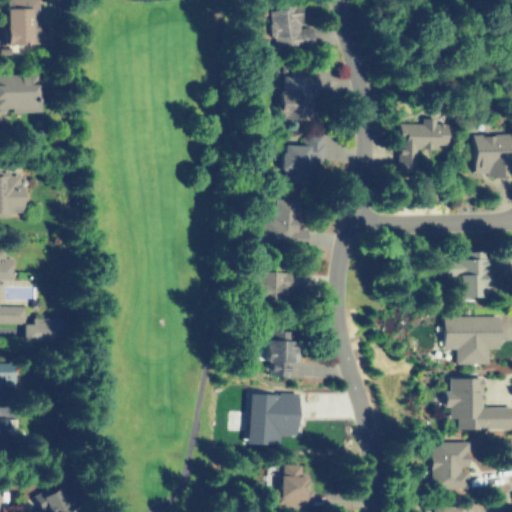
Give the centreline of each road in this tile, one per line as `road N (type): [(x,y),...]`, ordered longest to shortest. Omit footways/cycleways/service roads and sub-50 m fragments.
road 1 (residential): [(344,0),(366,131),(336,284),(371,468),(366,511)]
road 2 (residential): [(351,210),(381,221),(511,217)]
